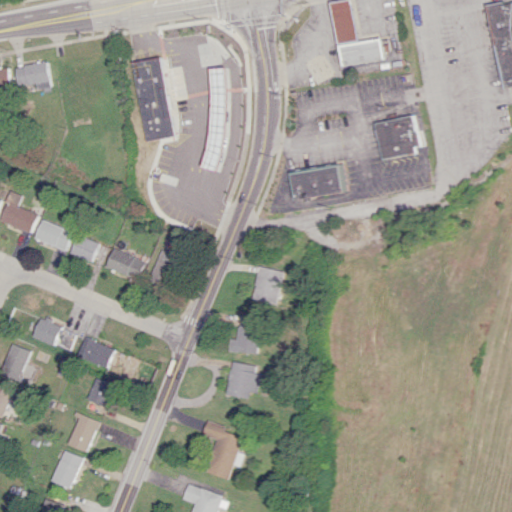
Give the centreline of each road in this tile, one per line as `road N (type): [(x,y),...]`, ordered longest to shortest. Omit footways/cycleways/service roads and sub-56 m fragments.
road 1 (tertiary): [(118,511),(255,172),(266,92)]
road 2 (residential): [(0,262),(184,340)]
